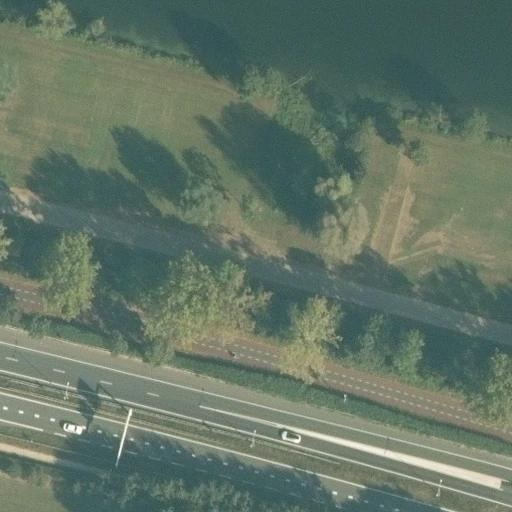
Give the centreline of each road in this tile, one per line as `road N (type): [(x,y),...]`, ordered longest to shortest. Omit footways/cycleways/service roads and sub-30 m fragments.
road 1 (unclassified): [(511,425),(0,303)]
road 2 (primary): [(0,405),(411,511)]
road 3 (primary): [(511,498),(204,405)]
road 4 (secondary): [(511,475),(204,405)]
road 5 (primary): [(204,405),(68,370)]
